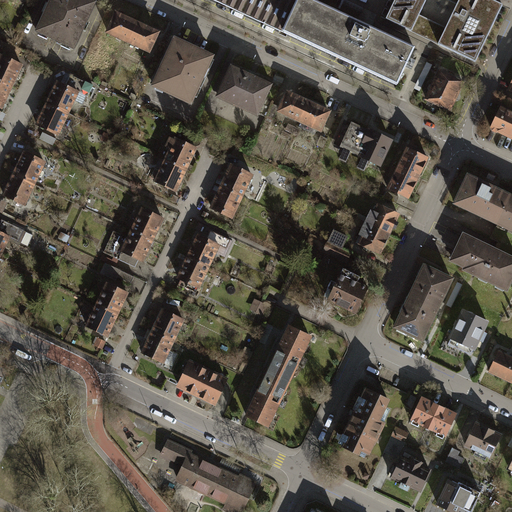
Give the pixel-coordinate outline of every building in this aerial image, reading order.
[(95,3),(87,0),(51,0),(37,32),(74,49),(95,3)] [(213,0),(282,32),(296,0),(213,0)] [(398,85),(415,48),(372,29),(375,20),(362,14),(358,23),(308,0),(296,0),(282,32),(398,85)] [(395,0),(386,20),(411,32),(419,15),(426,0),(395,0)] [(503,5),(491,0),(446,0),(459,5),(448,29),(440,45),(476,62),(503,5)] [(129,42),(137,23),(117,14),(108,33),(129,42)] [(411,32),(440,45),(448,29),(419,15),(411,32)] [(24,26),(19,23),(15,31),(21,34),(24,26)] [(149,52),(158,33),(137,23),(129,42),(149,52)] [(212,57),(175,40),(154,86),(191,102),(212,57)] [(22,65),(2,56),(0,59),(0,81),(12,87),(22,65)] [(272,85),(231,66),(218,95),(266,117),(272,103),(265,99),(272,85)] [(461,79),(440,70),(427,99),(448,108),(461,79)] [(65,86),(58,83),(48,104),(68,113),(78,92),(88,97),(93,85),(71,75),(65,86)] [(12,87),(0,81),(0,107),(1,108),(12,87)] [(300,121),(309,102),(288,93),(285,100),(282,99),(280,103),(283,104),(279,111),(300,121)] [(321,131),(329,112),(309,102),(300,121),(321,131)] [(68,113),(48,104),(38,125),(58,135),(68,113)] [(276,106),(273,104),(268,116),(274,119),(279,107),(276,106)] [(511,112),(501,108),(491,128),(492,131),(496,133),(499,132),(511,137),(511,112)] [(391,141),(352,122),(340,147),(344,149),(340,159),(346,162),(351,152),(362,158),(358,168),(364,171),(369,160),(380,166),(391,141)] [(53,145),(56,139),(43,132),(40,139),(53,145)] [(187,135),(183,142),(196,148),(198,149),(204,147),(208,137),(207,137),(208,135),(202,133),(202,134),(201,134),(198,140),(187,135)] [(323,137),(321,136),(317,145),(323,148),(327,139),(323,137)] [(183,142),(176,139),(175,140),(170,138),(166,146),(171,149),(166,160),(186,170),(196,148),(183,142)] [(428,158),(408,148),(398,169),(418,178),(428,158)] [(45,162),(25,153),(14,174),(34,183),(45,162)] [(186,170),(166,160),(156,181),(176,191),(186,170)] [(252,175),(232,166),(222,187),(242,196),(252,175)] [(418,178),(398,169),(388,189),(408,198),(418,178)] [(34,183),(14,174),(4,195),(24,205),(34,183)] [(497,222),(510,196),(468,176),(456,202),(497,222)] [(242,196),(222,187),(212,208),(232,218),(242,196)] [(399,197),(387,191),(384,197),(397,203),(399,197)] [(511,196),(510,196),(497,222),(497,223),(511,230),(511,196)] [(399,215),(379,205),(375,213),(372,211),(366,223),(389,234),(399,215)] [(163,218),(142,209),(132,230),(153,240),(163,218)] [(0,223),(0,255),(9,237),(19,242),(25,230),(2,220),(0,223)] [(389,234),(366,223),(360,235),(364,236),(360,244),(380,253),(383,247),(384,248),(388,241),(386,240),(389,234)] [(132,230),(129,238),(114,231),(104,252),(133,266),(137,258),(142,261),(153,240),(132,230)] [(333,231),(328,242),(342,248),(346,241),(347,237),(333,231)] [(219,245),(199,235),(189,257),(209,266),(219,245)] [(511,276),(511,259),(464,236),(453,259),(467,266),(466,269),(507,288),(511,276)] [(328,242),(324,251),(347,262),(351,253),(342,248),(328,242)] [(209,266),(189,257),(178,278),(182,280),(178,288),(195,296),(209,266)] [(134,277),(106,263),(101,273),(116,281),(118,277),(131,283),(134,277)] [(452,279),(425,266),(396,327),(423,340),(452,279)] [(360,277),(343,269),(337,283),(332,280),(324,296),(329,299),(329,300),(337,303),(336,304),(348,309),(356,313),(368,287),(357,282),(360,277)] [(127,293),(107,283),(97,305),(117,314),(127,293)] [(251,309),(262,314),(266,305),(255,300),(251,309)] [(199,307),(185,301),(182,308),(195,315),(199,307)] [(117,314),(97,305),(87,326),(107,336),(117,314)] [(183,319),(163,310),(153,331),(173,341),(183,319)] [(464,311),(448,344),(471,355),(487,321),(464,311)] [(309,335),(290,326),(281,345),(277,344),(274,350),(277,352),(268,371),(289,381),(304,350),(303,349),(309,335)] [(173,341),(153,331),(143,353),(163,362),(173,341)] [(102,349),(105,342),(98,338),(95,345),(102,349)] [(490,372),(511,382),(511,380),(511,357),(509,356),(499,352),(490,372)] [(227,380),(190,362),(179,386),(215,403),(223,387),(227,380)] [(289,381),(268,371),(259,390),(256,388),(252,395),(256,397),(247,416),(266,425),(273,412),(274,412),(289,381)] [(384,406),(387,399),(366,389),(345,433),(347,434),(342,445),(353,450),(355,446),(369,453),(384,422),(380,420),(386,407),(384,406)] [(417,398),(411,395),(406,407),(412,409),(417,398)] [(422,398),(412,419),(446,435),(456,413),(422,398)] [(477,423),(466,446),(491,457),(501,435),(477,423)] [(404,442),(408,433),(396,428),(392,436),(404,442)] [(404,442),(392,436),(386,450),(398,456),(405,442),(404,442)] [(245,481),(190,454),(191,452),(169,441),(162,454),(184,465),(177,479),(242,510),(256,482),(246,478),(245,481)] [(447,462),(460,468),(464,459),(458,456),(459,452),(453,449),(447,462)] [(394,474),(393,476),(420,489),(429,471),(421,467),(423,463),(412,458),(410,461),(402,457),(397,467),(394,466),(391,472),(394,474)] [(449,479),(437,504),(452,511),(457,511),(460,506),(471,511),(481,492),(459,482),(458,484),(449,479)]
